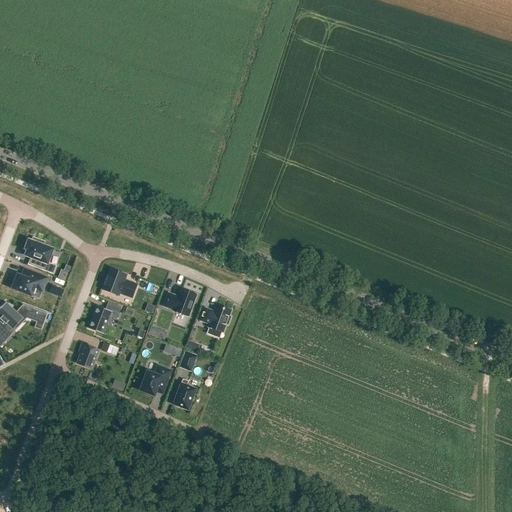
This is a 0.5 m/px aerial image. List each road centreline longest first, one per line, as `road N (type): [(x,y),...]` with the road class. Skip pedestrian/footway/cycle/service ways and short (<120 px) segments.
road 1 (tertiary): [(511,360),(0,154)]
road 2 (track): [(490,352),(481,511)]
road 3 (residential): [(54,372),(188,429)]
road 4 (residential): [(97,255),(178,268),(235,294)]
road 5 (residential): [(0,497),(10,491),(54,372)]
road 6 (residential): [(54,372),(97,255)]
